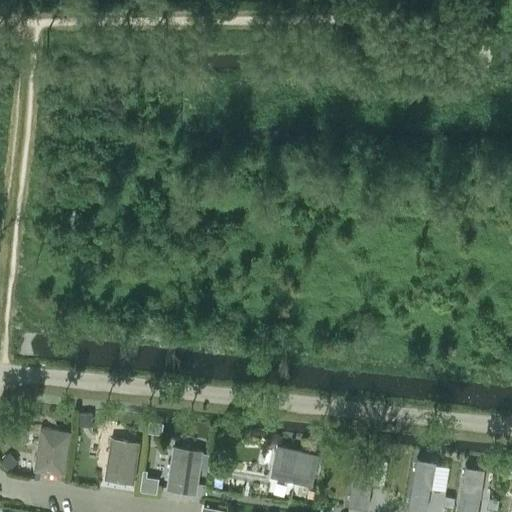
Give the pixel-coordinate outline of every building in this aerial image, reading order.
[(91,422),(91,413),(80,413),(80,422),(91,422)] [(160,432),(161,423),(150,421),(149,430),(160,432)] [(35,468),(63,472),(69,432),(41,428),(35,468)] [(104,478),(132,482),(138,442),(111,438),(104,478)] [(293,481),(311,485),(318,454),(276,444),(271,466),(296,471),(293,481)] [(173,447),(167,486),(195,491),(201,451),(173,447)] [(355,454),(347,505),(366,508),(369,483),(367,483),(371,457),(355,454)] [(8,469),(15,462),(7,455),(0,461),(8,469)] [(415,456),(406,507),(425,510),(429,485),(427,485),(431,459),(415,456)] [(223,478),(224,467),(214,466),(212,477),(223,478)] [(465,467),(457,511),(476,511),(479,496),(477,496),(481,470),(465,467)]
